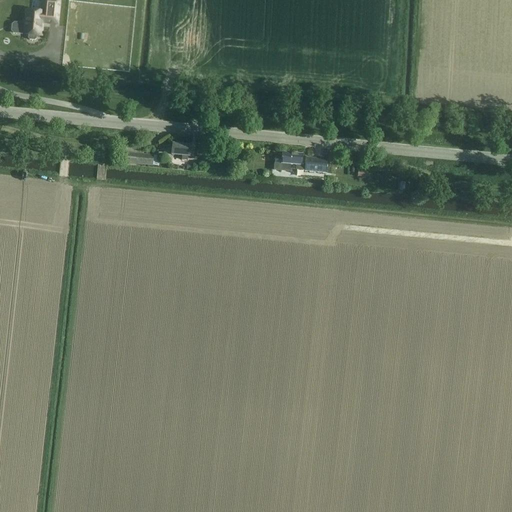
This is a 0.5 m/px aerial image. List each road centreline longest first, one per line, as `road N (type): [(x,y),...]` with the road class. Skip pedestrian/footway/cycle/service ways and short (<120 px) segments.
road 1 (track): [(0,174),(511,223)]
road 2 (tertiary): [(511,161),(0,112)]
road 3 (track): [(168,82),(511,114)]
road 4 (track): [(81,182),(85,205),(51,511)]
road 5 (track): [(339,227),(511,244)]
road 6 (track): [(0,127),(84,141),(143,126)]
